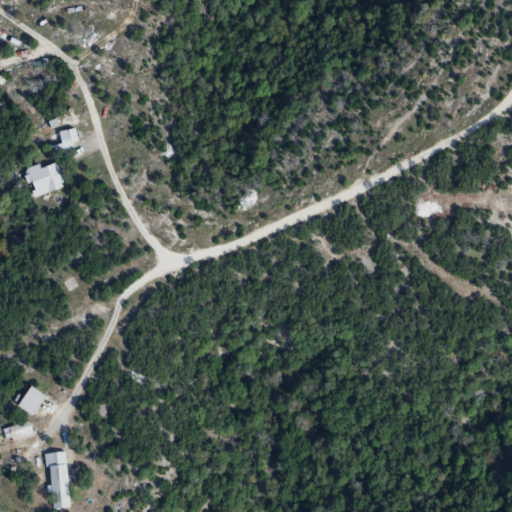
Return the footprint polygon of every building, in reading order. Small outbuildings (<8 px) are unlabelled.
[(73,145),(78,144),(76,131),(59,133),(61,147),(49,148),(50,159),(74,156),(73,145)] [(26,185),(32,185),(32,194),(62,193),(61,167),(26,168),(26,185)] [(31,418),(46,399),(32,388),(17,407),(31,418)] [(8,447),(34,438),(29,423),(2,432),(8,447)] [(70,510),(64,454),(46,456),(52,511),(70,510)]
